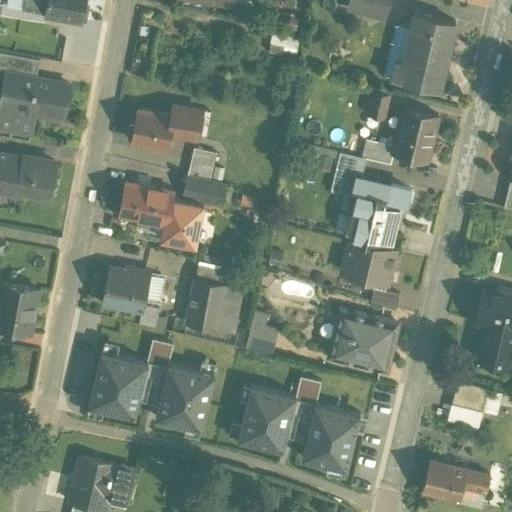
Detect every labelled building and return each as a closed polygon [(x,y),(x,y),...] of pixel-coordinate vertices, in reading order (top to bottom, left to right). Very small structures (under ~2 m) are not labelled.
[(48,0),(23,0),(22,7),(34,10),(35,4),(47,6),(48,0)] [(85,0),(48,0),(47,6),(46,13),(82,19),(82,18),(86,19),(90,1),(85,1),(85,0)] [(351,0),(350,7),(386,16),(389,0),(351,0)] [(456,20),(416,10),(412,27),(417,28),(412,51),(407,49),(403,63),(396,61),(392,76),(400,77),(400,78),(439,88),(446,59),(443,58),(452,20),(455,21),(456,20)] [(40,58),(0,50),(0,70),(6,72),(6,71),(37,76),(40,58)] [(6,72),(0,104),(0,122),(32,129),(32,127),(28,127),(31,108),(64,114),(70,83),(37,76),(6,71),(6,72)] [(390,93),(374,90),(369,113),(384,117),(390,93)] [(172,113),(139,107),(136,123),(132,122),(129,136),(133,137),(133,140),(167,146),(170,131),(197,136),(202,108),(174,103),(172,113)] [(439,113),(404,105),(394,143),(392,151),(393,152),(427,160),(439,113)] [(394,143),(367,137),(362,155),(366,156),(391,162),(393,152),(392,151),(394,143)] [(217,151),(194,146),(188,173),(210,178),(217,151)] [(56,160),(22,154),(22,155),(0,150),(0,188),(17,192),(18,187),(50,193),(56,160)] [(362,155),(340,150),(334,174),(360,180),(366,156),(362,155)] [(226,184),(188,175),(184,193),(222,202),(226,184)] [(175,189),(125,179),(119,213),(169,222),(175,189)] [(411,188),(390,183),(388,194),(402,198),(402,199),(408,200),(411,188)] [(388,194),(352,186),(347,206),(357,208),(349,238),(351,239),(390,248),(390,247),(402,199),(402,198),(388,194)] [(390,248),(351,239),(344,270),(358,273),(357,278),(371,281),(372,277),(386,280),(394,248),(390,247),(390,248)] [(228,265),(199,258),(196,276),(225,281),(228,265)] [(134,269),(109,265),(102,301),(144,308),(151,269),(135,266),(134,269)] [(225,281),(217,326),(234,330),(242,285),(239,284),(242,268),(228,265),(225,281)] [(225,281),(196,276),(187,321),(217,326),(225,281)] [(38,287),(3,281),(0,297),(0,324),(30,331),(38,287)] [(400,291),(373,285),(370,300),(396,308),(400,291)] [(511,287),(500,285),(499,291),(483,287),(482,287),(474,320),(487,323),(480,353),(507,359),(511,339),(511,287)] [(397,321),(342,308),(331,354),(386,367),(397,321)] [(135,415),(148,359),(100,347),(86,403),(135,415)] [(202,427),(216,370),(168,359),(154,415),(202,427)] [(488,386),(457,379),(451,402),(482,409),(488,386)] [(283,448),(296,392),(250,382),(237,437),(283,448)] [(347,467),(361,411),(313,400),(301,457),(347,467)] [(116,461),(82,453),(71,500),(104,508),(108,492),(129,496),(136,467),(115,463),(116,461)] [(467,466),(430,457),(422,488),(459,497),(462,484),(466,466),(467,466)] [(490,472),(466,466),(462,484),(485,489),(490,472)]
